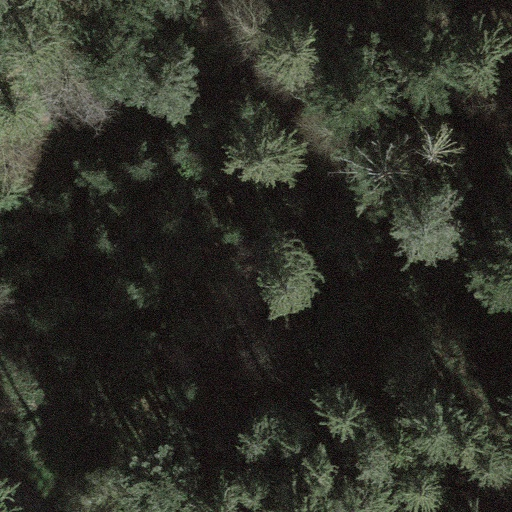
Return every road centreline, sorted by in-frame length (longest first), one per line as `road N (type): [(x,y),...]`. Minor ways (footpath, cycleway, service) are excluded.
road 1 (track): [(511,24),(381,29),(193,81),(0,104)]
road 2 (track): [(212,0),(0,101)]
